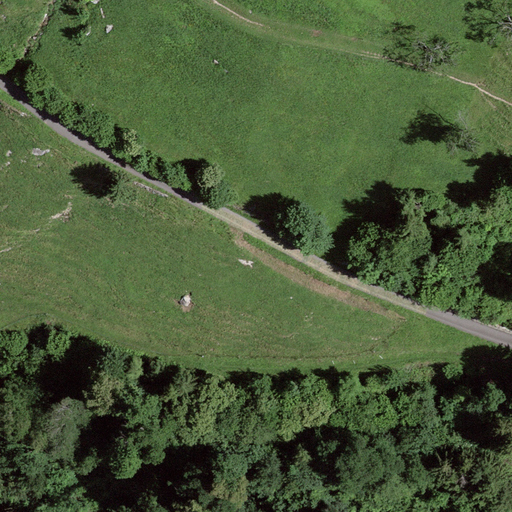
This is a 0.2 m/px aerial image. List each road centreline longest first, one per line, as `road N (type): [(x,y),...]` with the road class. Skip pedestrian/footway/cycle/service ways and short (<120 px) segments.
road 1 (track): [(0,78),(105,153),(354,282),(511,340)]
road 2 (track): [(511,364),(451,356),(221,368)]
road 3 (track): [(221,368),(199,367),(0,294)]
